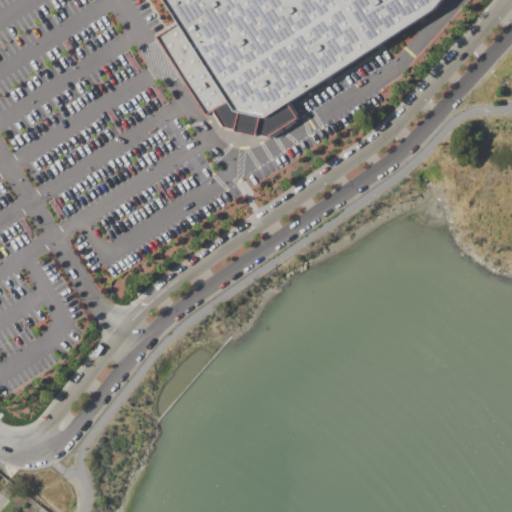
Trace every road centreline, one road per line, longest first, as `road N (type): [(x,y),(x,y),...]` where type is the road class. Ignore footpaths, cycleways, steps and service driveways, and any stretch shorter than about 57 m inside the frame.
road 1 (tertiary): [(46,445),(70,435),(160,324),(403,151),(511,30)]
road 2 (tertiary): [(509,0),(387,134),(180,277)]
road 3 (tertiary): [(119,334),(54,420),(46,445)]
